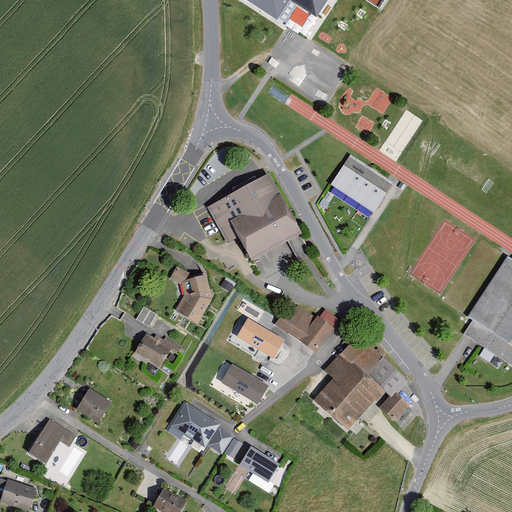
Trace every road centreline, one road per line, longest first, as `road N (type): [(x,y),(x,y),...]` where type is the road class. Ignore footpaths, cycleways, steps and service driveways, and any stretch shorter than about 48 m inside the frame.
road 1 (unclassified): [(209,118),(268,147),(338,270),(442,415)]
road 2 (tertiary): [(209,118),(56,368),(0,426)]
